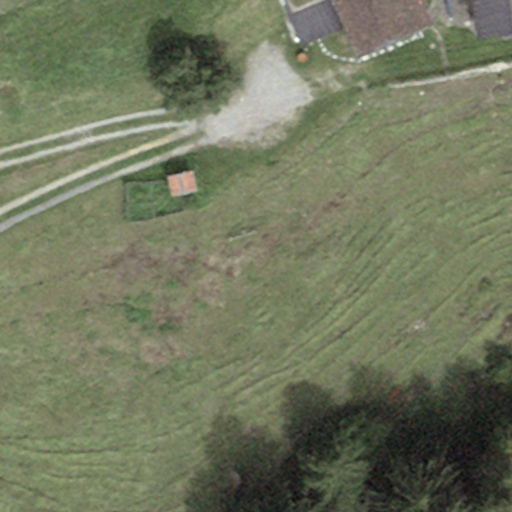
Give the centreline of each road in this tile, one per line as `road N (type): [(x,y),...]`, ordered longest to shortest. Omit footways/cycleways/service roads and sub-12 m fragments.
road 1 (track): [(0,218),(355,76),(511,44)]
road 2 (track): [(0,156),(187,115),(251,115)]
